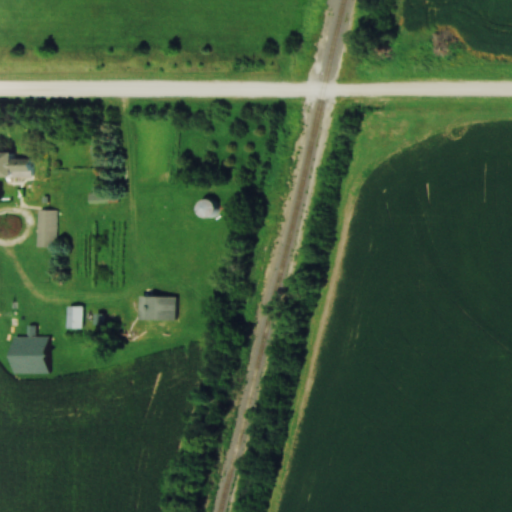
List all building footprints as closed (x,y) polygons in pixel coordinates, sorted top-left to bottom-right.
[(14,153),(0,152),(0,178),(33,179),(33,159),(14,159),(14,153)] [(220,203),(207,198),(201,215),(214,219),(220,203)] [(41,242),(42,209),(59,209),(58,243),(41,242)] [(178,297),(142,297),(142,321),(178,321),(178,297)] [(70,328),(83,328),(83,309),(70,309),(70,328)] [(19,337),(53,337),(52,377),(18,376),(19,337)]
